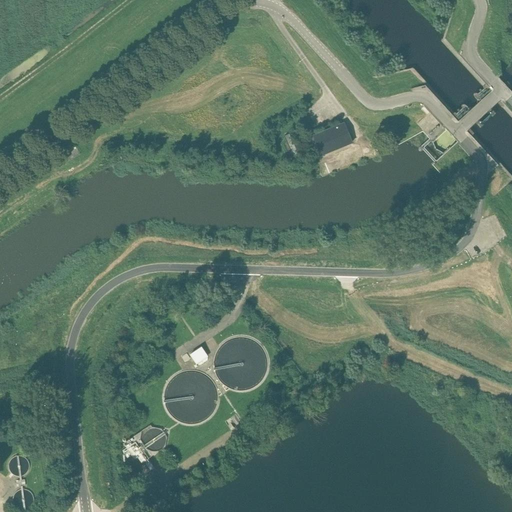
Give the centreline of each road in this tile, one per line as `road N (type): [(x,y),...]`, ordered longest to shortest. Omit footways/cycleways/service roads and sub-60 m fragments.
road 1 (tertiary): [(89,511),(69,359),(89,305),(118,280),(154,268),(384,274),(445,257),(470,234),(482,166),(456,130)]
road 2 (tertiary): [(0,174),(223,11),(253,2),(291,18),(368,103),(423,97),(456,130)]
road 3 (tertiary): [(456,130),(499,91),(469,54),(480,16),(475,0)]
